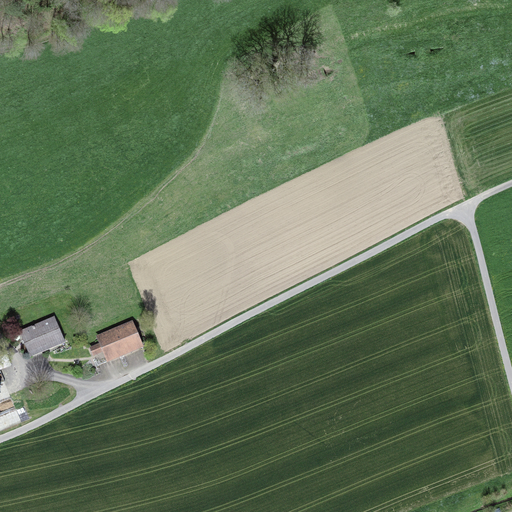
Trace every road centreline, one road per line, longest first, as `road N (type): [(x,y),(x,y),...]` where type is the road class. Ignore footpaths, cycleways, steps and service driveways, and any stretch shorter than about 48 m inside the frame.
road 1 (residential): [(0,439),(463,207)]
road 2 (residential): [(463,207),(511,381)]
road 3 (track): [(0,50),(47,42),(149,0)]
